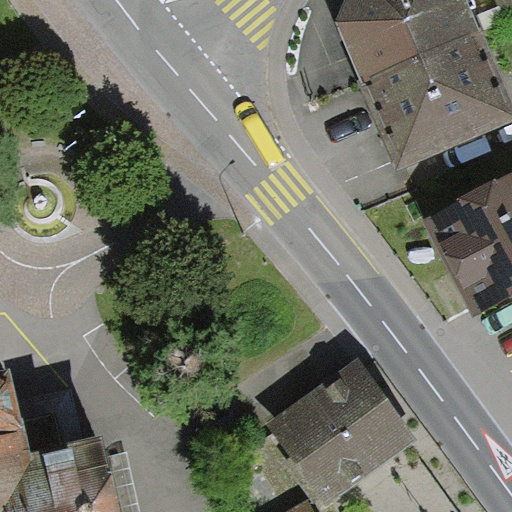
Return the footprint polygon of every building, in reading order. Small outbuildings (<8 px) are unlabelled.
[(345,0),(336,21),(397,169),(511,120),(511,98),(468,0),(345,0)] [(511,175),(424,219),(473,319),(511,300),(511,175)] [(358,359),(268,425),(327,505),(417,439),(358,359)] [(0,411),(0,511),(95,511),(77,434),(8,449),(0,411)] [(315,511),(307,497),(280,511),(315,511)]
